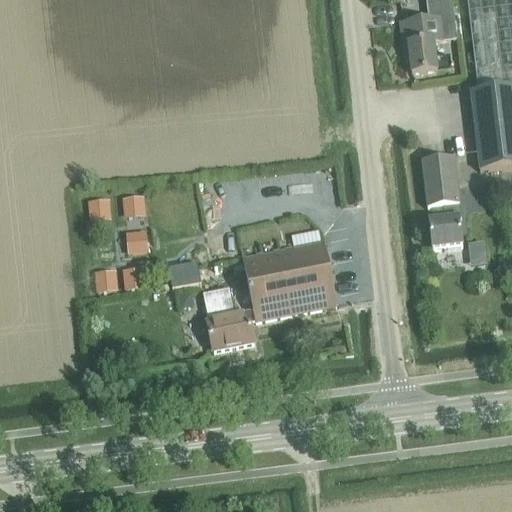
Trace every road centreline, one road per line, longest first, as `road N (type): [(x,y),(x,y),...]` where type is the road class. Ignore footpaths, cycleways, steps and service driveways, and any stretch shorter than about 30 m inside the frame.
road 1 (unclassified): [(395,419),(348,0)]
road 2 (primary): [(395,419),(0,469)]
